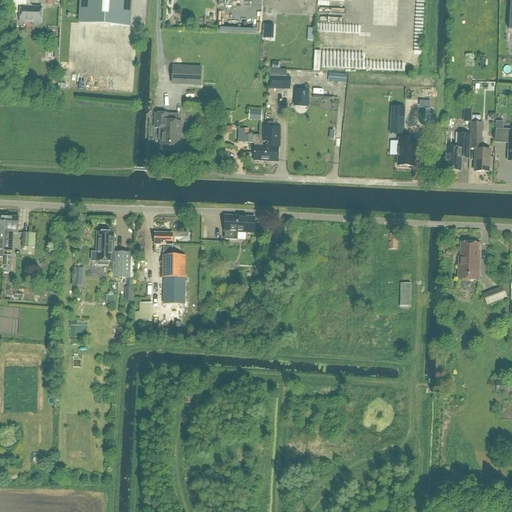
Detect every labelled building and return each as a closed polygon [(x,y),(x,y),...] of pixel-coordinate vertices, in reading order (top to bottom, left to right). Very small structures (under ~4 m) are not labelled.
[(12,0),(12,14),(20,14),(20,23),(41,24),(42,9),(28,8),(28,4),(29,4),(28,0),(12,0)] [(131,0),(80,0),(79,24),(130,28),(131,0)] [(321,0),(321,11),(334,11),(333,0),(321,0)] [(380,33),(357,30),(355,44),(379,46),(380,33)] [(201,68),(172,67),(172,84),(201,85),(201,68)] [(60,86),(68,86),(69,72),(61,72),(60,86)] [(271,78),(270,90),(291,90),(291,78),(271,78)] [(295,91),(294,104),(294,107),(307,108),(307,104),(308,92),(295,91)] [(470,119),(471,119),(472,109),(464,108),(463,122),(470,123),(470,119)] [(180,153),(181,123),(168,122),(168,115),(155,114),(154,129),(161,129),(160,152),(180,153)] [(267,127),(263,127),(263,140),(263,143),(267,143),(267,147),(265,147),(265,162),(278,163),(279,148),(280,148),(281,128),(275,128),(275,125),(273,123),(269,123),(267,125),(267,127)] [(482,143),(482,125),(471,125),(471,143),(482,143)] [(252,144),(254,144),(254,162),(265,162),(265,147),(267,147),(267,143),(263,143),(263,140),(262,140),(263,137),(245,136),(245,128),(239,128),(238,143),(252,144)] [(290,145),(302,144),(301,129),(289,129),(290,145)] [(446,149),(445,156),(443,159),(445,162),(445,171),(461,172),(461,159),(469,159),(470,136),(458,135),(457,149),(446,149)] [(397,142),(396,169),(414,170),(415,143),(397,142)] [(491,167),(489,166),(490,151),(476,150),(474,173),(489,174),(489,171),(491,170),(491,167)] [(19,218),(6,217),(4,252),(12,252),(13,234),(18,234),(19,218)] [(254,234),(255,218),(225,217),(224,232),(225,233),(225,240),(237,241),(237,233),(254,234)] [(285,225),(271,225),(271,235),(270,247),(284,248),(284,236),(285,225)] [(98,233),(97,253),(91,253),(91,262),(113,263),(114,234),(98,233)] [(22,248),(28,249),(35,249),(36,235),(23,234),(22,248)] [(185,300),(185,257),(172,257),(172,246),(173,246),(173,234),(154,234),(154,246),(163,246),(163,256),(162,279),(164,279),(164,300),(185,300)] [(398,234),(388,234),(388,250),(398,250),(398,234)] [(459,258),(458,281),(478,282),(479,252),(478,252),(478,245),(461,244),(461,258),(459,258)] [(129,254),(123,254),(116,254),(115,279),(128,279),(128,293),(125,293),(125,303),(133,303),(135,250),(129,250),(129,254)] [(83,269),(74,269),(73,286),(83,287),(83,269)] [(410,309),(411,284),(400,284),(400,308),(410,309)] [(486,307),(507,299),(503,288),(483,296),(486,307)] [(496,392),(507,392),(511,393),(511,382),(496,382),(496,392)]
